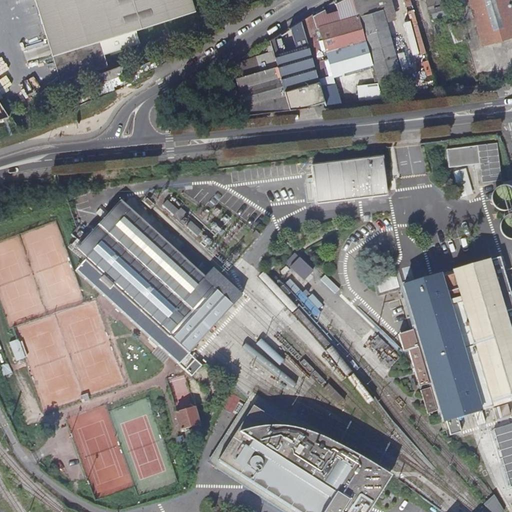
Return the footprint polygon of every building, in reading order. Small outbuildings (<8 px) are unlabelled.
[(33,0),(55,71),(102,56),(163,38),(159,23),(193,13),(189,0),(33,0)] [(319,30),(358,19),(358,18),(352,0),(345,0),(314,16),(314,14),(310,17),(328,79),(331,78),(332,78),(319,30)] [(452,0),(425,0),(424,0),(426,8),(452,0)] [(467,0),(482,47),(511,36),(511,13),(507,0),(467,0)] [(390,9),(382,11),(390,39),(398,37),(390,9)] [(382,11),(358,18),(358,19),(372,67),(377,85),(400,79),(390,39),(382,11)] [(328,79),(310,17),(300,23),(306,46),(323,105),(324,106),(339,105),(331,78),(328,79)] [(372,67),(358,19),(319,30),(332,78),(372,67)] [(276,68),(289,110),(306,107),(323,105),(306,46),(300,23),(289,30),(293,47),(290,48),(291,50),(283,53),(273,56),(276,68)] [(273,56),(283,53),(279,36),(268,42),(272,54),(273,56)] [(273,56),(272,54),(231,67),(235,80),(275,68),(276,68),(273,56)] [(102,56),(55,71),(59,83),(106,69),(102,56)] [(123,74),(121,68),(90,79),(93,87),(115,78),(115,77),(123,74)] [(287,111),(275,68),(235,80),(233,80),(244,117),(246,116),(267,114),(287,111)] [(387,84),(377,86),(381,101),(391,99),(387,84)] [(496,144),(446,151),(449,169),(479,165),(482,184),(501,181),(496,144)] [(382,159),(312,168),(316,205),(386,197),(382,159)] [(149,191),(142,201),(223,276),(261,235),(217,203),(208,213),(172,187),(149,191)] [(497,205),(505,207),(511,201),(509,193),(506,192),(500,191),(494,197),(497,205)] [(75,242),(71,246),(76,251),(76,252),(85,261),(76,271),(191,376),(200,366),(188,353),(240,295),(135,199),(127,208),(121,203),(81,247),(75,242)] [(503,226),(506,235),(511,236),(511,220),(510,220),(503,226)] [(286,262),(305,280),(315,269),(296,251),(286,262)] [(511,299),(499,257),(403,287),(416,328),(399,334),(404,351),(409,349),(420,384),(432,381),(433,386),(422,389),(429,412),(440,409),(444,421),(446,421),(450,435),(461,432),(457,418),(481,411),(451,315),(464,311),(493,407),(511,401),(511,299)] [(399,286),(396,274),(376,280),(380,292),(399,286)] [(481,411),(493,407),(464,311),(451,315),(481,411)] [(403,356),(374,326),(361,338),(374,352),(378,348),(389,359),(387,360),(392,366),(403,356)] [(511,417),(508,405),(495,409),(498,420),(511,417)] [(289,429),(252,406),(218,460),(299,511),(366,511),(389,476),(382,471),(373,466),(361,459),(354,455),(339,447),(330,444),(317,438),(305,434),(289,429)] [(199,425),(194,408),(176,413),(181,431),(199,425)] [(511,431),(498,436),(511,483),(511,431)] [(494,493),(483,502),(493,511),(502,511),(505,510),(494,493)]
